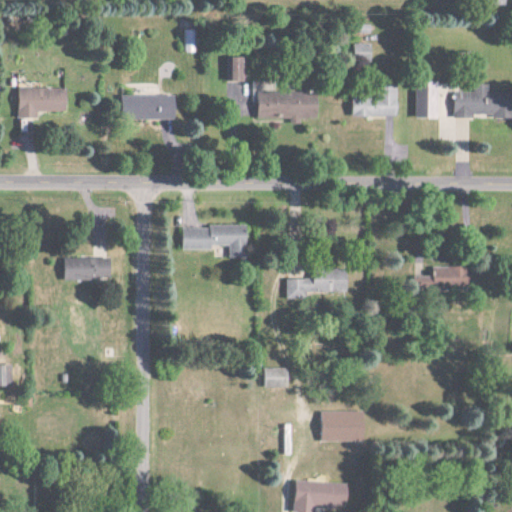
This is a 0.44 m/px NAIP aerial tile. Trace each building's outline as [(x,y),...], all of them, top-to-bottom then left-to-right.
[(364,45),(346,44),(346,62),(363,62),(364,45)] [(223,82),(240,82),(240,58),(223,58),(223,82)] [(430,119),(430,83),(409,83),(408,118),(430,119)] [(483,95),(483,85),(468,85),(468,93),(447,93),(447,119),(467,119),(467,115),(487,115),(487,119),(504,119),(505,95),(483,95)] [(31,112),(60,111),(59,88),(11,89),(12,119),(32,118),(31,112)] [(344,117),(389,118),(390,88),(371,88),(370,99),(345,98),(344,117)] [(310,119),(310,94),(252,93),(251,120),(285,120),(285,125),(295,125),(295,119),(310,119)] [(167,95),(114,96),(114,120),(168,119),(167,95)] [(176,227),(176,250),(206,250),(206,246),(223,246),(223,260),(240,260),(240,227),(176,227)] [(57,280),(103,279),(102,258),(57,260),(57,280)] [(281,279),(281,300),(301,300),(301,293),(340,293),(340,268),(307,268),(306,280),(281,279)] [(426,277),(409,277),(409,288),(457,289),(458,269),(426,268),(426,277)] [(280,388),(280,369),(257,369),(257,388),(280,388)] [(357,413),(314,412),(313,441),(356,442),(357,413)] [(339,511),(340,484),(288,481),(287,509),(339,511)]
